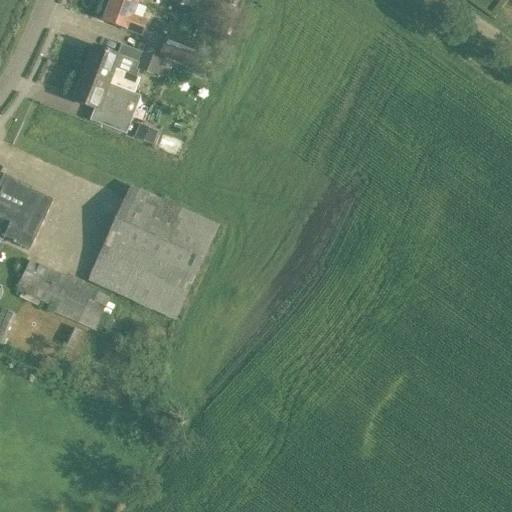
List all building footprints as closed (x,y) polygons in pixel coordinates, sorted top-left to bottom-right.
[(134,14),(139,2),(133,0),(112,0),(104,21),(143,35),(149,19),(134,14)] [(191,10),(195,0),(169,0),(169,1),(191,10)] [(204,73),(211,53),(165,37),(158,56),(204,73)] [(126,90),(134,93),(139,79),(116,69),(121,55),(94,45),(82,74),(126,90)] [(158,79),(165,61),(143,53),(136,71),(158,79)] [(134,94),(134,93),(126,90),(82,74),(73,100),(104,112),(99,125),(125,134),(140,97),(134,94)] [(135,138),(150,141),(152,130),(137,127),(135,138)] [(53,198),(0,173),(0,218),(10,223),(3,236),(29,248),(53,198)] [(175,321),(218,225),(130,185),(87,282),(175,321)] [(94,331),(110,297),(28,260),(15,290),(21,293),(18,298),(37,306),(39,302),(47,306),(45,310),(94,331)] [(0,344),(2,346),(16,316),(1,309),(0,311),(0,344)] [(68,362),(81,332),(72,328),(58,357),(68,362)]
